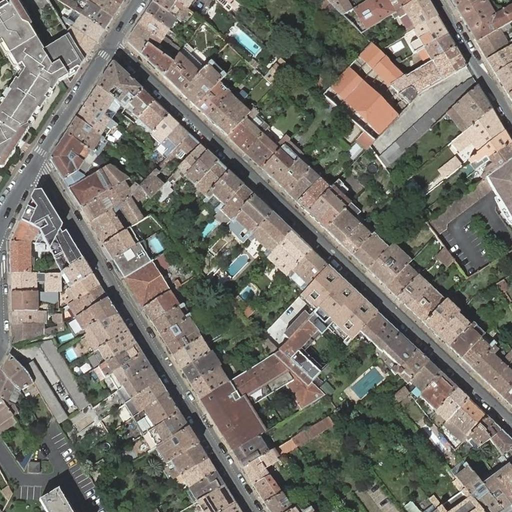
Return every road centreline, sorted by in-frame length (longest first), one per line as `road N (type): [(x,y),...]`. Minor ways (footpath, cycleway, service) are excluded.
road 1 (residential): [(110,43),(511,423)]
road 2 (residential): [(33,165),(255,511)]
road 3 (tertiary): [(33,165),(110,43)]
road 4 (residential): [(436,0),(511,119)]
